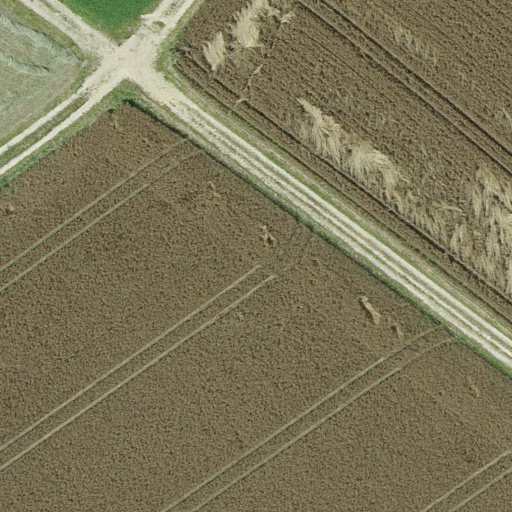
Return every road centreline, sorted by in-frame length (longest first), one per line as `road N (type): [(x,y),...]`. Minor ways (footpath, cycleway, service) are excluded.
road 1 (track): [(45,0),(511,352)]
road 2 (track): [(188,0),(133,64),(0,163)]
